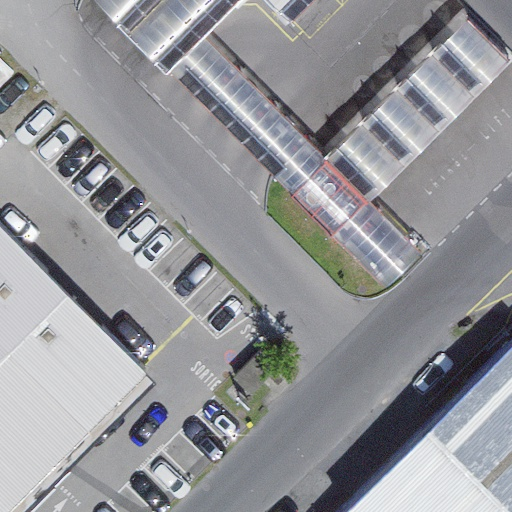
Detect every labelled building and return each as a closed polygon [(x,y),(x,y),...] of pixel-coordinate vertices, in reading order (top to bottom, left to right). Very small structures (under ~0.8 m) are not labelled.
[(108,0),(169,62),(202,29),(232,0),(264,0),(274,10),(283,0),(108,0)] [(322,151),(369,199),(510,61),(463,13),(322,151)] [(287,185),(322,151),(202,29),(169,62),(287,185)] [(322,151),(287,185),(334,233),(369,199),(322,151)] [(0,228),(0,506),(140,366),(0,228)] [(511,511),(511,337),(336,511),(511,511)]
